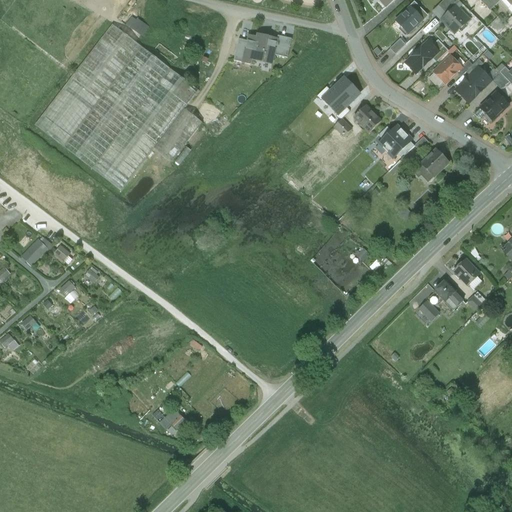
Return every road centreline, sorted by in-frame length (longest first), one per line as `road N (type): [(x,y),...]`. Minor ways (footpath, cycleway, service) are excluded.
road 1 (unclassified): [(0,183),(279,398)]
road 2 (secondary): [(279,398),(511,174)]
road 3 (residential): [(511,172),(380,88),(354,37)]
road 4 (unclassified): [(354,37),(194,0)]
road 5 (secondary): [(163,511),(279,398)]
